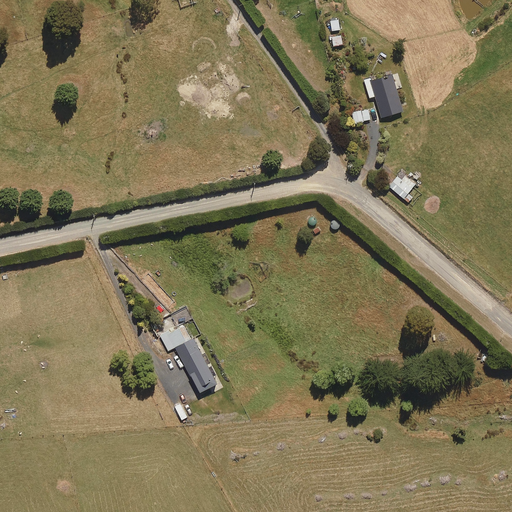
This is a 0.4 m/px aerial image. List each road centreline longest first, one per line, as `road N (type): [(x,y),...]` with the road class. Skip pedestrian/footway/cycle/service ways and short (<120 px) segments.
road 1 (unclassified): [(0,243),(336,175),(511,325)]
road 2 (unknown): [(339,177),(330,139),(235,0)]
